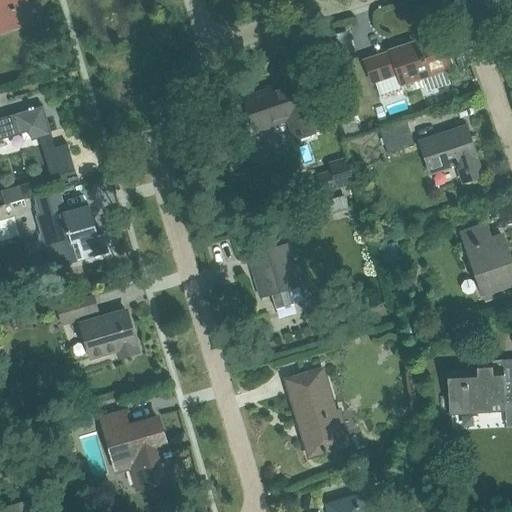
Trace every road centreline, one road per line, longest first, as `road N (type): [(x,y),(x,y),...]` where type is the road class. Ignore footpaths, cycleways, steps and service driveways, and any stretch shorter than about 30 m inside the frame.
road 1 (residential): [(259,511),(165,188),(165,129),(210,46)]
road 2 (residential): [(210,46),(349,0)]
road 3 (residential): [(478,0),(511,126)]
